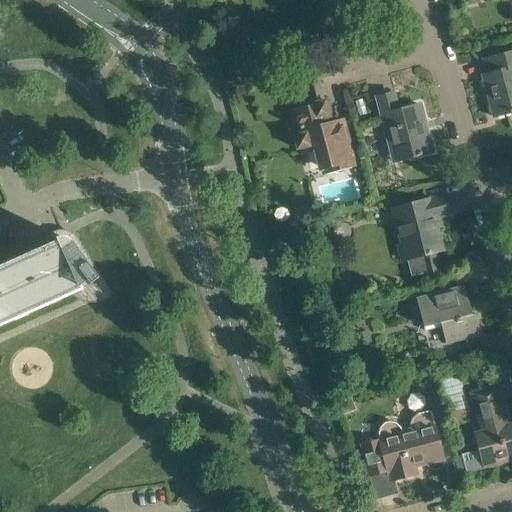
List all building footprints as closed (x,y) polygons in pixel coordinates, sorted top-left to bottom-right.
[(511,51),(483,59),(487,74),(482,75),(493,117),(511,111),(511,51)] [(327,57),(301,63),(313,106),(291,112),(297,135),(293,136),(297,149),(301,148),(302,152),(316,148),(323,173),(355,164),(343,120),(329,124),(323,103),(316,78),(331,74),(327,57)] [(432,151),(427,133),(420,104),(398,110),(393,93),(376,97),(393,161),(432,151)] [(444,196),(393,209),(403,245),(396,246),(400,263),(408,261),(412,277),(439,270),(434,252),(442,250),(436,229),(443,227),(440,216),(448,214),(444,196)] [(0,323),(69,292),(72,295),(75,297),(78,299),(82,301),(86,302),(90,302),(95,302),(99,301),(103,300),(107,298),(111,296),(70,242),(69,241),(66,238),(64,238),(60,237),(57,238),(55,235),(54,236),(59,247),(0,273),(0,323)] [(464,285),(416,298),(424,331),(441,326),(446,344),(481,335),(475,313),(472,314),(464,285)] [(511,423),(508,424),(498,386),(493,387),(490,378),(477,382),(479,391),(471,393),(481,431),(475,433),(480,449),(461,454),(466,473),(467,473),(467,470),(484,465),(484,466),(511,458),(511,423)] [(362,445),(369,475),(387,470),(387,473),(390,472),(392,480),(416,473),(414,465),(426,462),(427,466),(428,468),(429,469),(430,470),(431,471),(432,471),(433,472),(435,472),(436,472),(437,472),(439,471),(440,471),(441,470),(442,469),(443,467),(443,466),(443,465),(444,463),(443,462),(431,415),(418,418),(413,422),(411,428),(412,433),(402,435),(401,430),(400,428),(399,426),(398,425),(396,424),(394,423),(392,422),(390,422),(388,422),(386,422),(385,423),(383,424),(381,425),(380,427),(379,428),(378,430),(378,432),(378,434),(378,436),(379,440),(362,445)]
